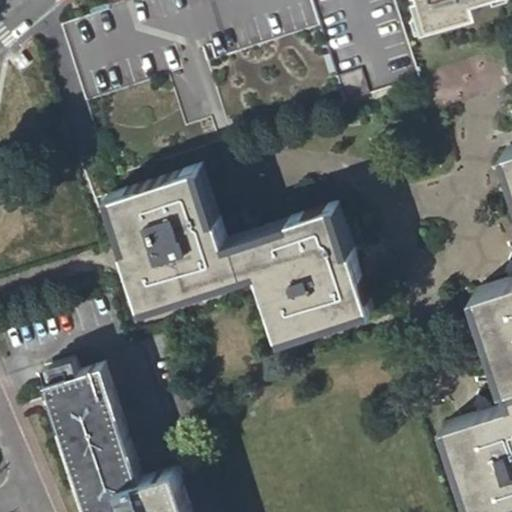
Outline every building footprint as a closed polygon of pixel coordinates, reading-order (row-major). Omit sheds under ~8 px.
[(311,0),(129,0),(61,22),(85,99),(110,179),(345,105),(335,74),(319,23),(311,0)] [(311,0),(319,23),(335,74),(359,66),(367,90),(380,86),(417,75),(392,0),(311,0)] [(425,0),(431,20),(486,4),(485,0),(425,0)] [(232,235),(207,161),(110,193),(148,306),(244,276),(232,235)] [(342,201),(232,235),(244,276),(264,270),(286,336),(376,307),(342,201)] [(511,274),(480,285),(511,386),(511,274)] [(196,511),(181,465),(148,477),(107,360),(49,379),(93,511),(196,511)] [(511,400),(446,421),(474,511),(487,511),(511,504),(511,400)]
